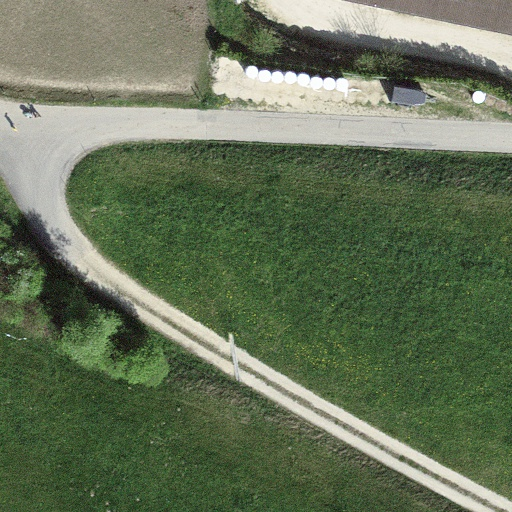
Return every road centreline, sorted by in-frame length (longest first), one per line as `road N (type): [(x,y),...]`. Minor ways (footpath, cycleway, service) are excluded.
road 1 (track): [(491,511),(174,338),(50,230),(12,139)]
road 2 (residential): [(511,140),(205,125),(12,139)]
